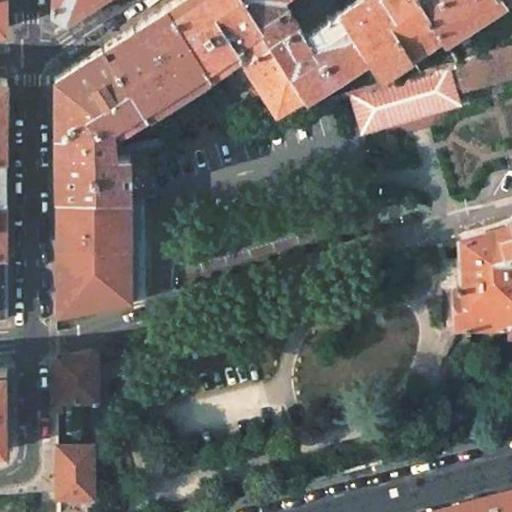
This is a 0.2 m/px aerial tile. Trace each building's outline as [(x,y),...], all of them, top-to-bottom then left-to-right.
[(52,0),(52,12),(65,20),(95,0),(52,0)] [(243,0),(171,0),(165,5),(209,73),(239,54),(274,109),(302,91),(264,31),(243,0)] [(243,0),(264,31),(293,12),(287,3),(290,2),(289,0),(243,0)] [(349,0),(337,8),(366,54),(377,72),(408,53),(386,19),(382,22),(367,0),(349,0)] [(418,0),(383,0),(393,15),(386,19),(408,53),(440,33),(418,0)] [(511,0),(418,0),(440,33),(442,38),(500,0),(511,0),(511,8),(511,9),(511,12),(511,30),(450,50),(456,59),(511,42),(511,0)] [(165,5),(102,45),(146,113),(209,73),(165,5)] [(304,93),(366,54),(337,8),(304,29),(293,12),(264,31),(302,91),(304,93)] [(511,42),(456,59),(349,91),(362,129),(458,101),(454,90),(469,85),(511,72),(511,224),(461,240),(464,289),(453,290),(454,327),(511,325),(511,42)] [(102,45),(54,76),(55,195),(131,194),(131,178),(137,177),(137,169),(131,170),(130,151),(122,151),(113,135),(146,113),(102,45)] [(274,109),(239,54),(209,73),(225,101),(240,123),(274,109)] [(210,109),(221,128),(240,123),(225,101),(210,109)] [(201,120),(185,124),(189,137),(205,133),(201,120)] [(131,194),(55,195),(56,314),(132,296),(131,194)] [(436,263),(413,271),(416,281),(440,273),(436,263)] [(91,349),(56,358),(56,491),(56,511),(92,511),(93,486),(92,399),(97,399),(96,353),(91,349)]
